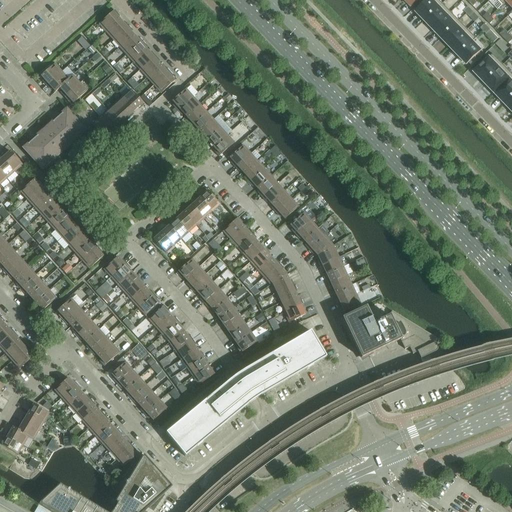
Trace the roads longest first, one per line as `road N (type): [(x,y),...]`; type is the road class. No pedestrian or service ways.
road 1 (residential): [(326,316),(301,265),(212,167),(128,242),(233,370)]
road 2 (secondary): [(238,0),(511,282)]
road 3 (secondary): [(511,249),(268,0)]
road 4 (residential): [(511,144),(377,0)]
road 5 (tertiary): [(511,391),(378,444)]
road 6 (tertiary): [(378,444),(262,511)]
road 7 (tertiary): [(393,459),(511,411)]
road 8 (residential): [(146,439),(72,355),(58,351)]
